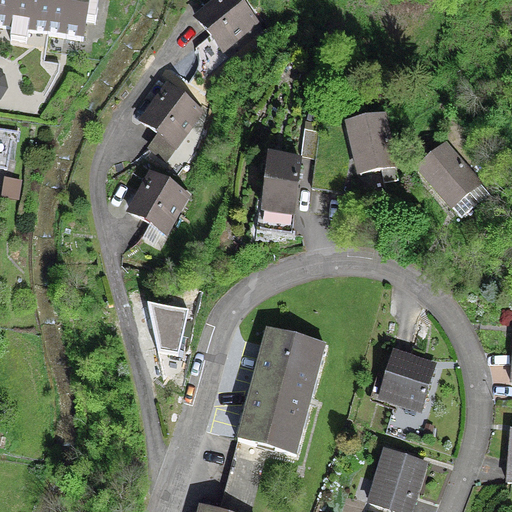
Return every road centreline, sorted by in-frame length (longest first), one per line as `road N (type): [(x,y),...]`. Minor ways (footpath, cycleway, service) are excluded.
road 1 (residential): [(459,511),(482,454),(480,371),(456,316),(411,277),(348,262),(290,270),(235,304),(218,329),(173,474)]
road 2 (residential): [(191,23),(121,116),(96,180),(160,463),(173,474)]
